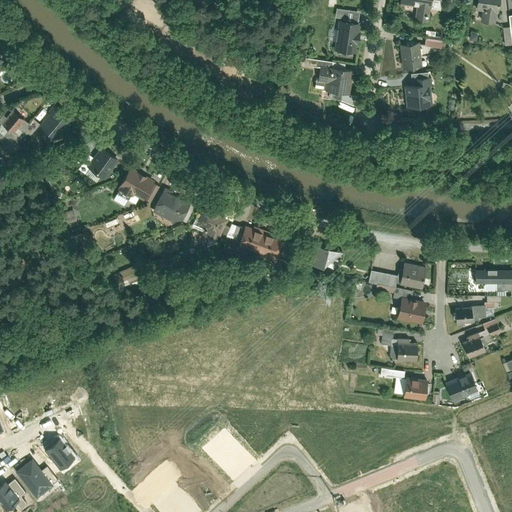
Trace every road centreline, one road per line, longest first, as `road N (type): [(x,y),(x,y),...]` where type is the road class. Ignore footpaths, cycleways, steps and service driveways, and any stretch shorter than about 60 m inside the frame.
road 1 (residential): [(55,79),(199,174),(276,210),(443,245)]
road 2 (unclassified): [(333,496),(460,444),(486,511)]
road 3 (unclassified): [(333,496),(289,443),(216,511)]
road 4 (track): [(511,127),(373,119),(365,111)]
